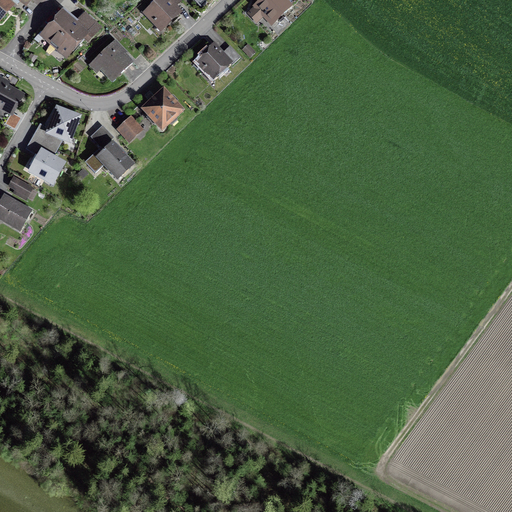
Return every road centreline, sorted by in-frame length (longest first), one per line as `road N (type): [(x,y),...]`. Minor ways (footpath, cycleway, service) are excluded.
road 1 (residential): [(0,59),(71,100),(105,106),(229,0)]
road 2 (track): [(396,447),(511,289)]
